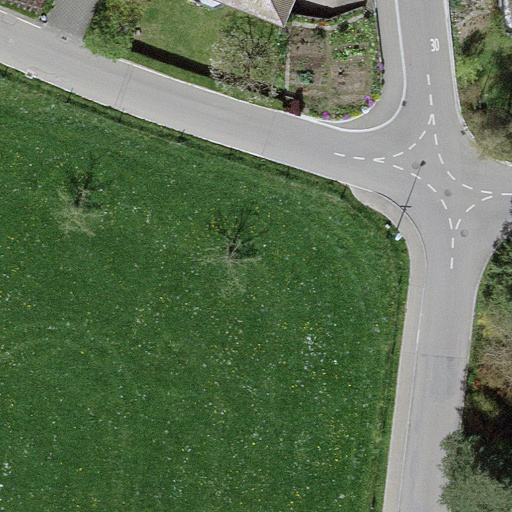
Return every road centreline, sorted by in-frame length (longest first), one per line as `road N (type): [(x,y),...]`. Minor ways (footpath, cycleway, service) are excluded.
road 1 (residential): [(0,36),(268,136),(443,186)]
road 2 (residential): [(425,511),(452,275),(443,186)]
road 3 (residential): [(443,186),(420,0)]
